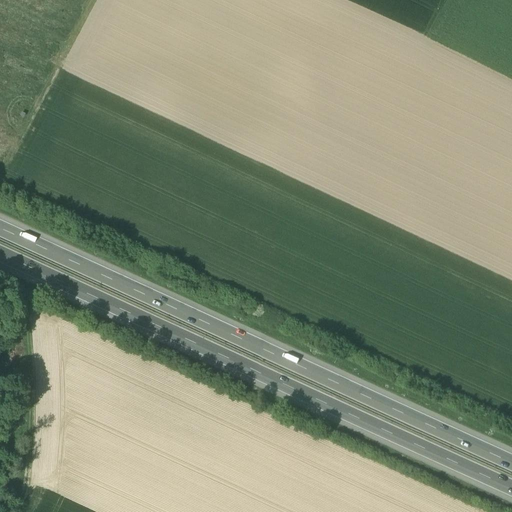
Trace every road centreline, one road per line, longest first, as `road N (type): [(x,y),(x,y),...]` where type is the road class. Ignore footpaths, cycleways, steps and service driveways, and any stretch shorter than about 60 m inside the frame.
road 1 (motorway): [(511,463),(0,228)]
road 2 (motorway): [(0,254),(511,488)]
road 3 (track): [(13,511),(25,503),(32,309)]
